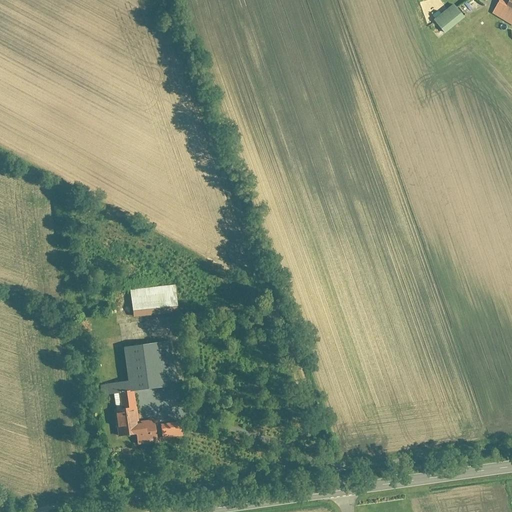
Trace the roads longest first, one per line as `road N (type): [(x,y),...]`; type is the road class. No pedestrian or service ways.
road 1 (tertiary): [(511,467),(341,491)]
road 2 (tertiary): [(341,491),(190,511)]
